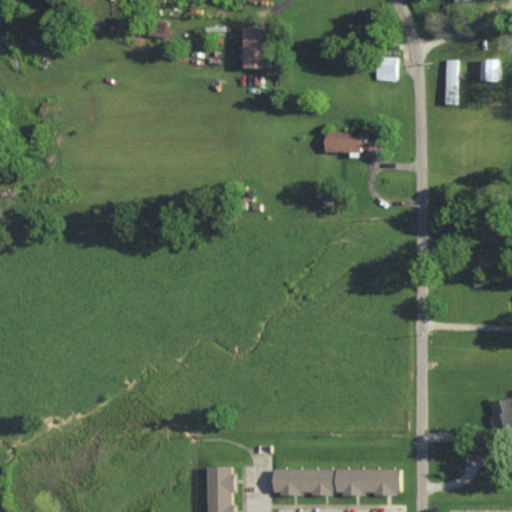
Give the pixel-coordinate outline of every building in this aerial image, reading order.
[(375,35),(375,13),(352,13),(353,36),(375,35)] [(245,27),(245,67),(272,68),(272,28),(245,27)] [(377,79),(398,80),(398,56),(378,56),(377,79)] [(447,103),(457,103),(458,59),(448,59),(447,103)] [(500,59),(482,59),(482,80),(500,80),(500,59)] [(327,151),(362,152),(362,131),(327,131),(327,151)] [(369,153),(382,154),(382,140),(369,140),(369,153)] [(495,429),(511,426),(511,396),(492,399),(495,429)] [(208,511),(234,511),(235,464),(209,464),(208,511)] [(401,468),(274,468),(274,492),(364,493),(364,492),(401,492),(401,468)]
